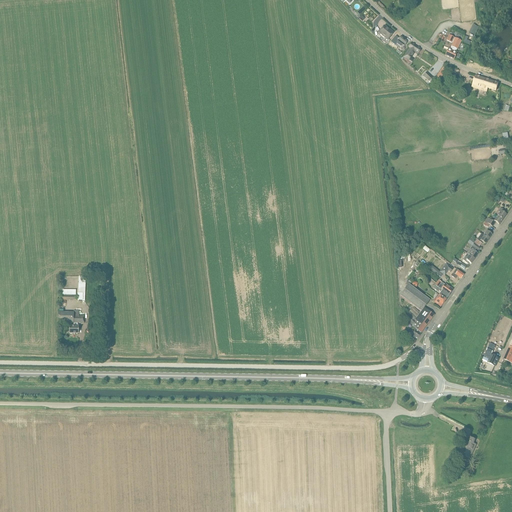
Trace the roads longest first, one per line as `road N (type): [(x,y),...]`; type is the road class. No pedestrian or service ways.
road 1 (unclassified): [(0,362),(372,368),(423,352)]
road 2 (unclassified): [(392,410),(0,403)]
road 3 (primary): [(331,379),(0,372)]
road 4 (tertiary): [(511,85),(433,54),(366,0)]
road 5 (tertiary): [(430,331),(511,215)]
